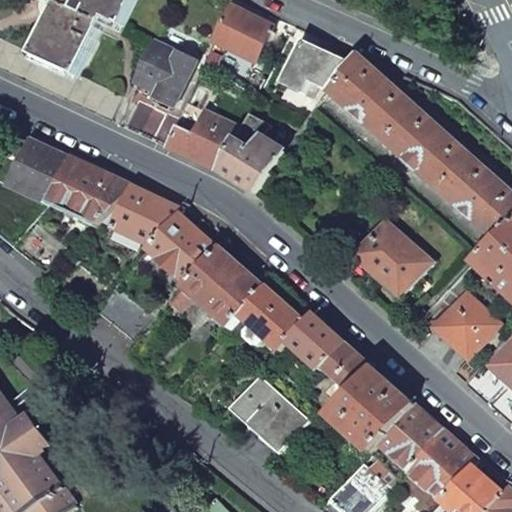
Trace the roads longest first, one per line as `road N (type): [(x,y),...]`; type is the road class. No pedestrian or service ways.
road 1 (residential): [(0,95),(236,203),(511,449)]
road 2 (residential): [(0,273),(294,511)]
road 3 (residential): [(511,98),(292,0)]
